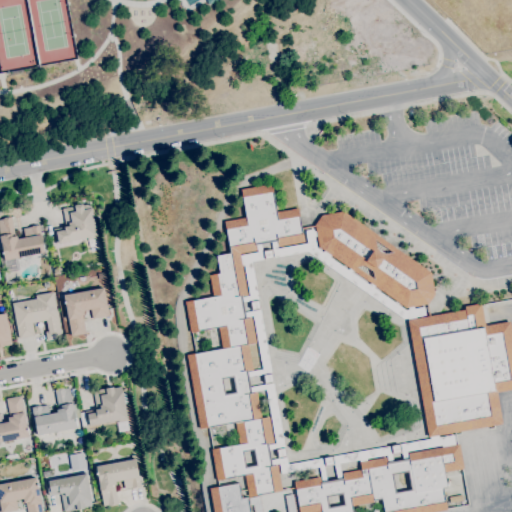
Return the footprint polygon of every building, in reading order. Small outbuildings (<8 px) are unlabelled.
[(277,464),(282,491),(259,495),(262,511),(213,511),(209,488),(239,483),(242,498),(249,497),(245,475),(217,480),(211,449),(239,444),(236,423),(200,429),(187,355),(222,349),(218,328),(190,333),(185,301),(213,296),(209,275),(220,273),(216,255),(231,253),(225,221),(246,217),(241,189),(271,184),(276,212),(298,208),(304,242),(279,246),(278,241),(276,241),(271,242),(261,244),(256,245),(257,250),(239,253),(240,256),(242,266),(247,296),(243,296),(244,302),(245,311),(246,317),(251,316),(256,343),(248,344),(253,371),(248,371),(249,377),(251,386),(252,392),(256,391),(261,418),(269,417),(274,443),(269,444),(270,450),(272,459),(273,465),(277,464)] [(56,243),(53,229),(66,226),(62,209),(74,206),(74,205),(82,203),(82,205),(90,204),(91,208),(97,236),(96,236),(96,238),(88,239),(87,237),(56,243)] [(316,230),(315,225),(321,215),(343,211),(430,272),(434,294),(427,304),(414,306),(408,307),(406,307),(376,286),(370,282),(354,271),(349,267),(332,255),(324,250),(319,246),(317,237),(316,230)] [(4,260),(0,237),(0,219),(5,219),(4,218),(11,216),(15,236),(17,235),(17,238),(25,237),(23,229),(30,228),(30,226),(39,225),(44,253),(4,260)] [(404,317),(309,251),(308,250),(276,256),(276,260),(263,262),(262,258),(250,260),(256,298),(261,297),(263,310),(259,311),(270,371),(274,371),(277,384),(272,384),(283,446),(288,445),(290,458),(285,459),(286,464),(287,463),(288,466),(322,460),(321,456),(335,454),(335,457),(389,448),(388,444),(401,442),(402,445),(431,440),(430,437),(438,435),(439,439),(454,436),(455,445),(442,447),(441,444),(407,450),(408,457),(402,458),(402,454),(392,456),(393,461),(388,462),(387,457),(386,454),(367,457),(367,460),(359,462),(358,459),(339,462),(342,476),(336,477),(334,466),(325,468),(327,479),(321,480),(320,477),(318,466),(288,471),(289,473),(283,474),(281,463),(277,464),(273,465),(272,459),(276,458),(274,449),(270,450),(269,444),(274,443),(277,443),(267,389),(256,391),(252,392),(251,386),(263,384),(261,375),(249,377),(248,371),(253,371),(264,369),(254,316),(251,316),(246,317),(245,311),(250,311),(248,302),(244,302),(243,296),(247,296),(251,295),(245,266),(242,266),(240,256),(257,253),(257,250),(256,245),(261,244),(262,248),(272,247),(271,242),(276,241),(278,249),(308,244),(308,243),(309,243),(307,229),(311,228),(312,231),(316,230),(317,237),(313,238),(315,249),(321,253),(324,250),(332,255),(329,259),(347,271),(349,267),(354,271),(352,275),(368,286),(370,282),(376,286),(373,290),(405,312),(408,311),(408,307),(414,306),(415,310),(426,308),(427,313),(416,315),(416,319),(408,320),(407,320),(407,317),(404,317)] [(89,246),(88,240),(94,238),(96,245),(89,246)] [(63,291),(61,280),(71,279),(72,289),(63,291)] [(71,336),(63,295),(104,287),(109,316),(92,319),(91,309),(83,311),(84,314),(82,315),(85,333),(71,336)] [(47,341),(45,332),(48,331),(46,320),(32,323),(34,336),(19,338),(12,303),(36,298),(35,295),(53,292),(61,338),(47,341)] [(416,319),(466,310),(465,306),(481,303),(485,326),(510,322),(511,332),(511,388),(496,392),(502,424),(438,435),(430,437),(429,437),(408,320),(416,319)] [(0,346),(0,314),(5,313),(11,345),(0,346)] [(119,432),(116,419),(87,426),(87,425),(82,426),(80,413),(85,412),(84,412),(97,409),(93,391),(113,387),(113,388),(120,386),(122,393),(125,393),(128,402),(124,403),(127,418),(126,419),(128,430),(119,432)] [(37,435),(31,408),(48,405),(50,414),(56,412),(56,410),(58,409),(54,390),(69,388),(72,405),(77,404),(80,418),(75,418),(76,428),(37,435)] [(0,441),(0,418),(1,423),(8,422),(7,417),(10,417),(6,399),(20,396),(28,437),(0,441)] [(320,477),(321,480),(321,482),(343,478),(342,473),(360,470),(359,462),(367,460),(387,457),(388,462),(393,461),(410,458),(409,453),(442,447),(455,445),(459,444),(464,468),(445,472),(447,487),(443,488),(447,510),(435,511),(384,511),(382,499),(373,500),(374,502),(352,506),(353,511),(299,511),(294,481),(320,477)] [(104,506),(96,466),(135,459),(141,486),(124,489),(123,480),(115,481),(116,484),(114,485),(118,504),(104,506)] [(64,511),(60,493),(49,496),(46,481),(86,474),(92,505),(64,511)] [(27,511),(26,502),(24,503),(23,499),(16,500),(18,510),(6,511),(0,511),(0,484),(36,477),(42,511),(27,511)] [(287,511),(285,496),(292,494),(295,511),(287,511)]
